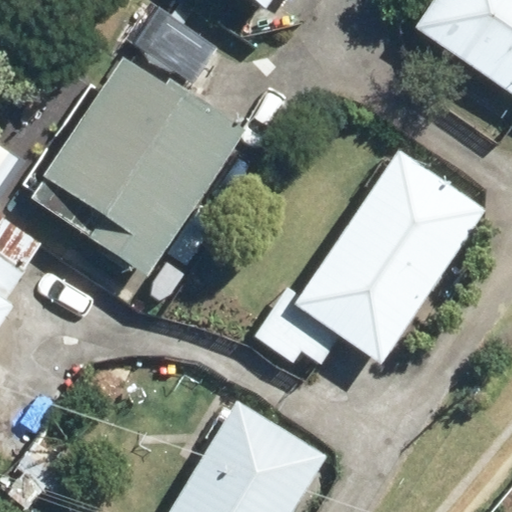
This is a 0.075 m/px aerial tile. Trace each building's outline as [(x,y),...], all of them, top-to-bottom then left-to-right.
[(238,0),(253,11),(260,0),(238,0)] [(511,100),(511,0),(431,0),(408,40),(511,100)] [(143,4),(118,43),(186,88),(212,49),(143,4)] [(133,281),(227,135),(106,58),(13,204),(133,281)] [(371,373),(472,208),(378,150),(276,315),(371,373)] [(284,511),(316,459),(222,405),(159,511),(284,511)] [(135,510),(157,468),(106,441),(84,483),(135,510)]
